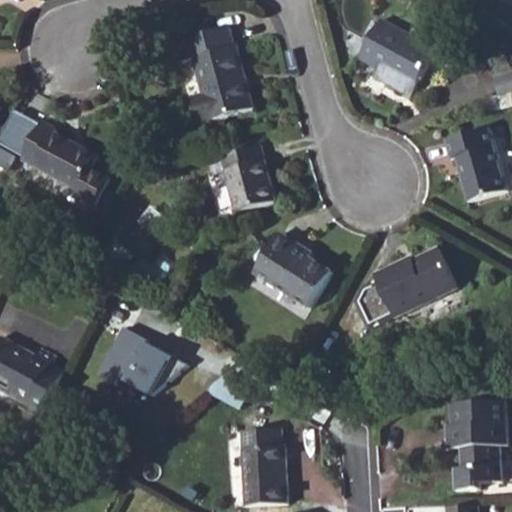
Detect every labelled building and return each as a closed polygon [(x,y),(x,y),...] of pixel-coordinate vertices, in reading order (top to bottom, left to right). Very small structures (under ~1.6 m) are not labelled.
[(381,70),(389,74),(385,83),(412,97),(438,51),(383,20),(361,60),(381,70)] [(177,43),(182,63),(196,60),(206,95),(192,99),(200,126),(256,111),(238,47),(236,47),(231,28),(177,43)] [(377,79),(385,83),(389,74),(381,70),(377,79)] [(24,162),(80,193),(79,196),(99,206),(112,181),(94,171),(100,159),(56,135),(58,132),(44,124),(24,162)] [(450,142),(454,159),(458,158),(471,204),(509,194),(492,131),(450,142)] [(224,158),(240,214),(278,204),(262,147),(224,158)] [(296,252),(299,247),(283,237),(259,275),(312,309),(333,275),(312,262),(296,252)] [(296,252),(312,262),(315,258),(299,247),(296,252)] [(354,293),(372,330),(460,290),(442,250),(417,262),(415,259),(377,277),(380,282),(366,289),(365,288),(354,293)] [(12,276),(23,258),(10,251),(1,270),(12,276)] [(192,366),(124,330),(99,376),(121,388),(124,382),(155,399),(192,366)] [(43,420),(59,389),(67,375),(53,367),(58,359),(42,351),(38,359),(4,340),(0,347),(0,385),(32,404),(28,411),(43,420)] [(448,428),(449,449),(463,449),(464,470),(458,470),(460,492),(482,491),(482,484),(505,483),(503,447),(510,447),(507,401),(458,404),(459,428),(448,428)] [(244,433),(248,507),(289,506),(287,449),(284,449),(283,432),(244,433)]
